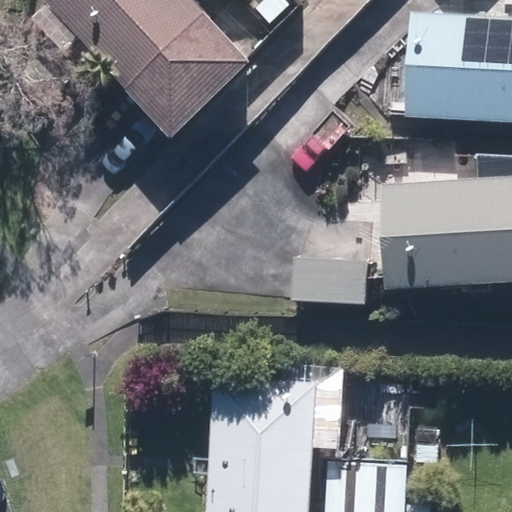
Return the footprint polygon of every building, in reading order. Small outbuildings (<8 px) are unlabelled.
[(268,39),(226,0),(63,0),(190,120),(268,39)] [(511,2),(424,2),(424,104),(511,104),(511,2)] [(334,107),(301,75),(248,128),(280,161),(334,107)] [(305,253),(308,286),(395,280),(394,272),(511,264),(511,164),(395,172),(400,247),(305,253)] [(327,511),(333,368),(219,364),(214,511),(327,511)]
